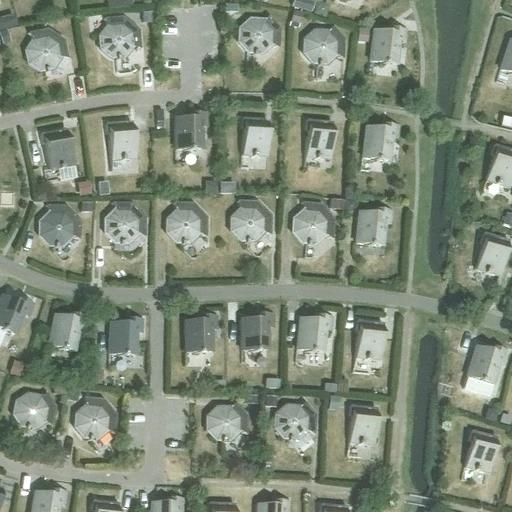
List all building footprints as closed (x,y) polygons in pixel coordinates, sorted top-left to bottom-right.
[(234,3),(221,3),(221,11),(234,12),(234,3)] [(276,49),(277,30),(266,17),(260,22),(247,21),(237,30),(236,43),(245,53),(250,54),(249,56),(253,56),(254,54),(258,54),(268,45),(275,49),(276,49)] [(138,50),(136,30),(121,18),(101,19),(102,21),(105,27),(97,37),(98,51),(109,59),(113,59),(113,61),(117,61),(117,58),(121,58),(130,48),(137,50),(138,50)] [(340,60),(342,40),(330,27),(324,33),(311,32),(302,41),(301,54),(310,64),(314,65),(314,67),(318,67),(318,65),(323,65),(333,56),(339,60),(340,60)] [(403,44),(404,30),(393,29),(392,34),(371,32),(367,63),(376,63),(375,65),(382,65),(382,64),(393,65),(396,43),(403,44)] [(65,60),(61,40),(45,30),(25,34),(25,35),(26,35),(30,41),(23,52),(26,65),(37,72),(41,71),(42,74),(46,73),(45,70),(50,69),(57,58),(64,60),(65,60)] [(511,42),(507,41),(498,71),(505,73),(505,75),(511,77),(511,75),(511,42)] [(199,127),(205,127),(205,114),(194,114),(194,119),(172,119),(173,150),(181,150),(181,152),(187,152),(187,150),(199,150),(199,127)] [(263,158),(265,121),(239,119),(238,130),(240,130),(239,157),(248,157),(248,158),(252,158),(252,157),(263,158)] [(327,160),(330,123),(303,121),(302,131),(305,132),(302,158),(311,159),(311,160),(315,161),(315,159),(327,160)] [(121,161),(132,160),(129,123),(103,125),(104,135),(106,135),(108,162),(117,161),(117,162),(121,162),(121,161)] [(395,140),(396,127),(385,125),(385,131),(363,128),(360,159),(368,160),(368,161),(374,162),(374,161),(386,162),(388,139),(395,140)] [(59,169),(70,167),(64,130),(38,135),(39,145),(41,145),(46,171),(55,169),(56,171),(59,170),(59,169)] [(506,189),(511,168),(511,151),(491,146),(488,156),(490,157),(483,182),(491,185),(491,186),(494,187),(495,186),(506,189)] [(268,216),(255,202),(235,202),(235,203),(238,210),(228,219),(228,232),(237,242),(242,242),(242,244),(246,244),(246,242),(250,242),(260,233),(267,236),(268,236),(268,216)] [(143,218),(129,204),(109,203),(109,205),(110,205),(112,212),(103,221),(103,234),(112,244),(116,244),(116,246),(121,246),(121,244),(125,244),(134,234),(141,237),(141,238),(142,238),(143,218)] [(204,218),(190,204),(170,203),(170,205),(171,205),(173,212),(164,221),(164,234),(173,244),(178,244),(177,246),(182,246),(182,244),(186,244),(196,234),(202,237),(202,238),(204,238),(204,218)] [(332,220),(319,205),(300,203),(299,204),(300,204),(302,212),(292,220),(291,233),(299,244),(304,244),(303,246),(307,247),(308,244),(312,245),(322,236),(329,239),(329,240),(330,240),(332,220)] [(77,221),(64,206),(44,206),(44,207),(47,214),(37,224),(37,237),(47,246),(51,246),(51,249),(55,249),(55,246),(60,246),(69,237),(76,240),(76,241),(77,241),(77,221)] [(388,225),(390,211),(378,210),(378,216),(356,213),(353,244),(361,245),(361,246),(367,247),(367,246),(379,247),(381,224),(388,225)] [(496,277),(506,241),(481,234),(478,244),(480,245),(473,270),(481,273),(481,274),(485,275),(485,274),(496,277)] [(21,301),(19,306),(0,297),(0,332),(0,333),(1,331),(11,336),(20,315),(26,317),(32,305),(21,301)] [(264,328),(271,328),(271,314),(259,315),(260,320),(238,320),(239,351),(247,351),(247,353),(253,352),(253,351),(265,351),(264,328)] [(82,331),(85,318),(74,315),(73,321),(52,316),(46,347),(54,348),(54,350),(60,351),(60,350),(71,352),(76,329),(82,331)] [(208,330),(215,330),(214,317),(203,317),(203,322),(182,322),(182,353),(190,353),(191,354),(197,354),(197,353),(208,353),(208,330)] [(329,331),(330,318),(319,317),(319,322),(297,320),(294,351),(302,351),(302,353),(308,353),(308,352),(320,353),(322,330),(329,331)] [(140,334),(141,320),(129,320),(129,325),(108,324),(106,355),(114,355),(114,357),(120,357),(121,356),(132,356),(133,333),(140,334)] [(377,361),(380,324),(354,322),(353,332),(355,332),(352,359),(362,360),(361,361),(365,361),(365,360),(377,361)] [(464,378),(461,390),(486,397),(489,385),(493,373),(496,363),(502,365),(506,352),(495,349),(494,354),(487,352),(473,348),(464,378)] [(16,377),(19,365),(12,363),(8,374),(16,377)] [(97,380),(97,372),(88,371),(88,380),(97,380)] [(343,394),(344,382),(336,381),(335,393),(343,394)] [(49,428),(53,408),(44,394),(37,398),(25,396),(13,403),(11,416),(18,427),(22,428),(22,430),(26,431),(26,429),(31,430),(42,423),(48,427),(49,428)] [(113,415),(101,400),(81,398),(81,399),(82,399),(83,407),(73,415),(72,428),(81,439),(85,439),(85,441),(89,442),(89,439),(94,440),(104,431),(110,435),(112,435),(113,415)] [(244,435),(244,415),(233,403),(227,408),(214,409),(204,418),(204,431),(213,441),(218,441),(218,443),(222,443),(222,441),(227,441),(236,432),(243,435),(244,435)] [(311,436),(313,416),(302,403),(296,408),(283,407),(273,416),(272,429),(281,439),(285,440),(285,442),(289,442),(289,440),(294,440),(304,432),(310,435),(310,436),(311,436)] [(370,446),(373,409),(347,407),(346,417),(348,417),(346,444),(355,445),(355,446),(358,446),(358,445),(370,446)] [(484,413),(482,419),(491,421),(493,413),(488,411),(484,413)] [(506,426),(507,419),(496,416),(495,423),(506,426)] [(485,474),(494,438),(468,432),(466,442),(468,443),(462,469),(470,471),(470,472),(474,473),(474,472),(485,474)] [(63,506),(65,493),(54,491),(53,497),(31,493),(28,511),(54,511),(56,505),(63,506)] [(181,511),(181,499),(170,499),(170,504),(149,504),(148,511),(181,511)] [(287,511),(288,502),(276,501),(276,507),(255,506),(254,511),(287,511)] [(114,511),(116,504),(89,502),(88,511),(114,511)]
